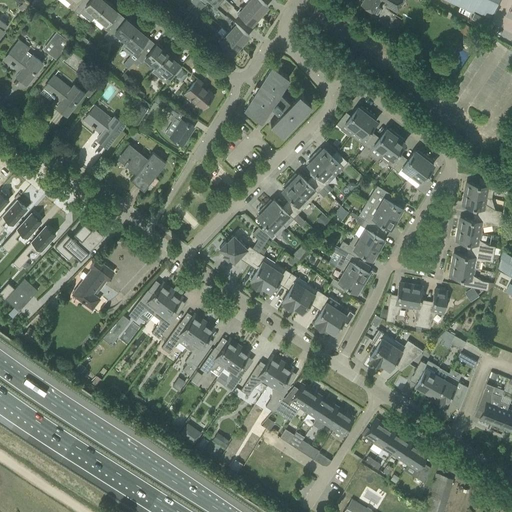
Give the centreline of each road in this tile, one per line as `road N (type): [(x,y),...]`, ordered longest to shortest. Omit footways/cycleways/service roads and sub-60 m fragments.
road 1 (motorway): [(220,511),(0,368)]
road 2 (residential): [(328,90),(321,114),(182,256)]
road 3 (motorway): [(0,395),(178,511)]
road 4 (residential): [(338,367),(511,476)]
road 5 (residential): [(182,256),(338,367)]
road 6 (residential): [(0,112),(148,226)]
road 7 (residential): [(148,226),(231,102),(237,80)]
road 8 (residential): [(328,90),(345,82),(359,89),(444,151),(446,177)]
road 9 (residential): [(446,177),(435,272),(389,267)]
road 10 (residential): [(237,80),(140,0)]
